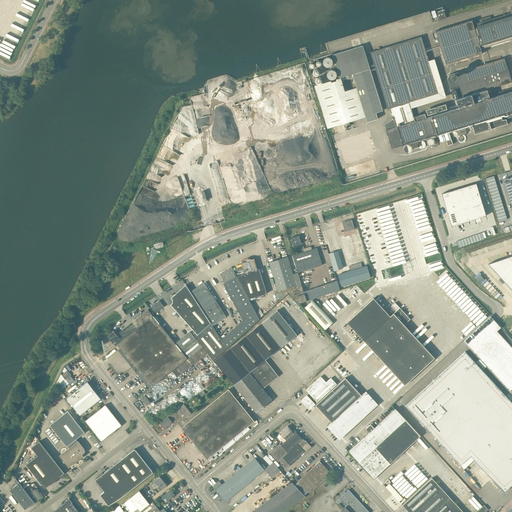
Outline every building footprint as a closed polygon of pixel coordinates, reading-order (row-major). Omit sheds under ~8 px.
[(23,32),(35,0),(20,0),(16,12),(15,12),(10,25),(9,28),(14,30),(11,38),(15,40),(18,30),(23,32)] [(501,118),(502,117),(502,115),(511,111),(511,12),(475,24),(477,28),(475,28),(472,20),(435,31),(445,65),(483,53),(480,45),(482,44),(483,49),(511,40),(511,88),(474,100),(458,105),(426,115),(425,113),(414,117),(415,121),(398,126),(397,126),(386,130),(392,149),(438,135),(440,143),(445,141),(443,133),(447,146),(452,145),(448,131),(471,124),(474,134),(507,124),(506,119),(502,121),(501,118)] [(446,18),(444,12),(436,14),(438,20),(446,18)] [(439,94),(421,37),(370,52),(387,109),(392,108),(396,119),(392,120),(385,125),(386,130),(397,126),(398,126),(415,121),(414,117),(409,103),(439,94)] [(376,113),(383,110),(363,44),(332,54),(339,77),(352,73),(367,122),(378,119),(376,113)] [(332,61),(332,60),(332,59),(331,59),(331,58),(330,57),(329,56),(328,56),(327,55),(326,55),(326,56),(325,56),(324,56),(324,57),(323,57),(323,58),(322,58),(322,59),(322,60),(322,61),(322,62),(322,63),(323,64),(324,64),(324,65),(325,65),(326,65),(326,66),(327,66),(328,65),(329,65),(330,64),(331,63),(331,62),(332,62),(332,61)] [(463,97),(472,94),(511,81),(505,58),(456,73),(459,81),(463,97)] [(335,73),(335,72),(335,71),(335,70),(335,69),(334,69),(334,68),(333,68),(332,67),(331,67),(330,67),(329,67),(328,67),(328,68),(327,68),(326,69),(326,70),(325,71),(325,72),(325,73),(326,74),(326,75),(327,75),(327,76),(328,76),(329,77),(330,77),(331,77),(332,77),(332,76),(333,76),(334,75),(335,74),(335,73)] [(456,98),(458,105),(474,100),(472,94),(463,97),(459,81),(449,84),(453,98),(456,98)] [(366,133),(334,141),(338,157),(345,155),(346,161),(372,154),(366,133)] [(219,201),(228,199),(226,190),(225,191),(224,188),(223,182),(218,183),(218,185),(215,185),(219,201)] [(442,194),(452,226),(486,216),(476,183),(442,194)] [(191,197),(188,198),(189,198),(186,199),(187,202),(189,201),(190,202),(187,203),(188,205),(190,204),(191,205),(188,206),(189,208),(194,206),(194,204),(193,203),(192,201),(192,200),(191,197)] [(352,219),(342,222),(345,232),(355,229),(352,219)] [(299,235),(290,238),(293,245),(301,243),(299,235)] [(292,255),(298,272),(322,265),(317,247),(312,249),(311,246),(303,248),(304,251),(292,255)] [(488,253),(493,257),(497,253),(493,249),(488,253)] [(335,270),(344,268),(338,251),(330,253),(335,270)] [(511,255),(488,264),(511,290),(511,255)] [(269,262),(277,291),(297,285),(293,273),(288,256),(269,262)] [(242,274),(237,277),(241,285),(248,299),(267,293),(259,268),(257,269),(254,259),(247,262),(247,261),(242,263),(245,273),(242,274)] [(349,266),(351,271),(362,267),(361,263),(349,266)] [(362,267),(351,271),(339,275),(342,286),(371,277),(367,266),(362,267)] [(195,337),(202,347),(207,353),(213,361),(228,347),(260,319),(248,299),(241,285),(237,277),(231,267),(227,270),(220,274),(225,283),(223,284),(243,322),(222,340),(217,332),(213,326),(211,323),(195,337)] [(423,278),(444,302),(455,293),(433,269),(423,278)] [(307,301),(304,292),(298,272),(293,273),(297,285),(277,291),(280,301),(289,293),(299,303),(307,301)] [(304,292),(307,301),(340,290),(337,281),(304,292)] [(211,323),(213,326),(226,317),(204,283),(190,292),(205,315),(210,322),(211,323)] [(170,300),(172,301),(171,304),(170,305),(197,334),(210,322),(205,315),(190,292),(186,285),(170,300)] [(322,303),(329,312),(332,310),(334,312),(346,302),(337,292),(331,298),(330,296),(322,303)] [(458,295),(447,305),(471,331),(481,321),(458,295)] [(159,300),(150,307),(154,313),(164,306),(159,300)] [(305,307),(325,329),(333,322),(313,300),(305,307)] [(405,385),(434,358),(433,357),(441,349),(425,332),(423,334),(396,303),(392,307),(397,312),(393,314),(389,318),(373,300),(347,323),(405,385)] [(114,331),(107,336),(115,346),(118,344),(152,387),(187,358),(148,309),(116,334),(114,331)] [(214,362),(234,385),(256,412),(272,400),(263,389),(278,378),(265,361),(298,335),(278,310),(214,362)] [(503,327),(491,314),(464,338),(511,391),(511,345),(499,331),(503,327)] [(176,342),(182,350),(189,358),(202,347),(195,337),(190,331),(176,342)] [(202,347),(189,358),(171,373),(176,379),(207,353),(202,347)] [(505,493),(511,487),(511,402),(465,351),(406,406),(461,465),(471,456),(505,493)] [(65,379),(69,384),(74,380),(70,376),(65,379)] [(308,392),(300,399),(309,409),(336,384),(331,378),(326,382),(320,376),(306,390),(308,392)] [(361,395),(345,377),(315,405),(332,423),(329,426),(339,437),(345,432),(346,433),(377,404),(366,391),(361,395)] [(80,415),(101,399),(87,382),(67,398),(80,415)] [(231,388),(181,427),(207,459),(254,421),(232,393),(234,391),(231,388)] [(145,395),(141,398),(147,405),(150,402),(145,395)] [(191,414),(184,404),(181,406),(167,416),(168,417),(160,423),(165,429),(173,423),(175,425),(191,414)] [(121,425),(105,405),(86,421),(101,440),(121,425)] [(360,462),(391,433),(405,419),(395,408),(374,428),(370,424),(365,429),(369,433),(349,451),(359,462),(360,462)] [(83,456),(82,454),(84,453),(85,452),(85,451),(85,450),(85,449),(85,448),(78,441),(77,441),(76,439),(85,432),(68,411),(50,425),(67,446),(69,448),(59,455),(69,467),(83,456)] [(420,435),(405,419),(360,462),(375,478),(420,435)] [(279,433),(286,440),(294,433),(292,431),(292,430),(287,426),(279,433)] [(294,433),(286,440),(272,453),(280,462),(282,461),(287,467),(309,446),(304,441),(303,441),(295,432),(294,433)] [(64,473),(39,441),(31,448),(36,455),(25,464),(45,488),(49,485),(51,484),(55,480),(64,473)] [(100,495),(108,505),(122,497),(153,472),(135,449),(103,474),(102,473),(97,477),(96,478),(97,478),(97,479),(98,479),(98,482),(97,482),(96,482),(96,483),(103,492),(104,491),(100,495)] [(270,465),(264,470),(271,478),(280,471),(266,455),(263,458),(270,465)] [(248,463),(222,485),(219,481),(213,486),(225,501),(264,470),(255,458),(248,463)] [(295,485),(303,495),(307,491),(308,492),(326,476),(330,472),(320,461),(315,465),(316,465),(298,481),(299,482),(295,485)] [(407,475),(418,487),(428,478),(417,466),(407,475)] [(403,475),(392,483),(401,496),(408,492),(406,491),(409,489),(408,487),(410,486),(403,475)] [(154,481),(155,482),(150,485),(154,489),(158,486),(161,490),(167,485),(160,477),(154,481)] [(463,511),(441,488),(431,477),(402,504),(408,511),(484,511),(488,509),(484,505),(476,511),(463,511)] [(10,490),(25,509),(34,502),(16,478),(10,490)] [(303,495),(295,485),(292,483),(251,511),(283,511),(305,497),(303,495)] [(389,484),(386,487),(396,498),(399,494),(396,491),(389,484)] [(41,499),(44,495),(43,495),(40,491),(39,492),(38,488),(33,490),(33,489),(30,491),(38,500),(40,498),(41,499)] [(170,490),(164,495),(163,494),(160,496),(164,500),(166,498),(169,502),(175,496),(170,490)] [(369,511),(349,490),(340,498),(346,505),(338,511),(369,511)] [(140,511),(149,504),(139,491),(130,498),(137,508),(140,511)] [(65,502),(59,507),(62,511),(79,511),(72,503),(72,502),(69,498),(65,501),(65,502)] [(130,498),(124,503),(130,511),(132,511),(137,508),(130,498)] [(153,502),(149,504),(140,511),(158,511),(160,511),(155,506),(158,504),(155,500),(153,502)]
